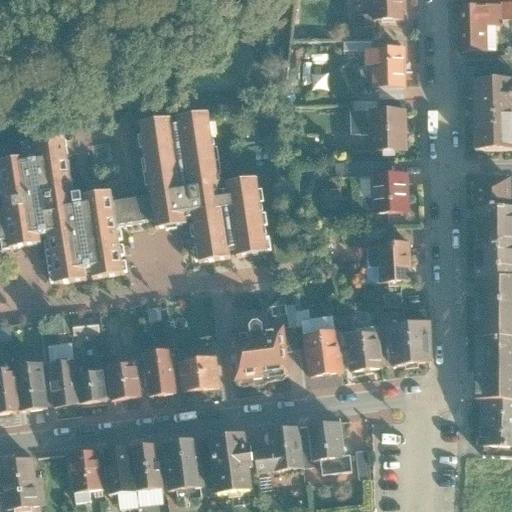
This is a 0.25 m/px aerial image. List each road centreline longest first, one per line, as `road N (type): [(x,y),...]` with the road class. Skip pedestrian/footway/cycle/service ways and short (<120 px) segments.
road 1 (residential): [(435,401),(0,448)]
road 2 (residential): [(435,401),(449,327),(436,0)]
